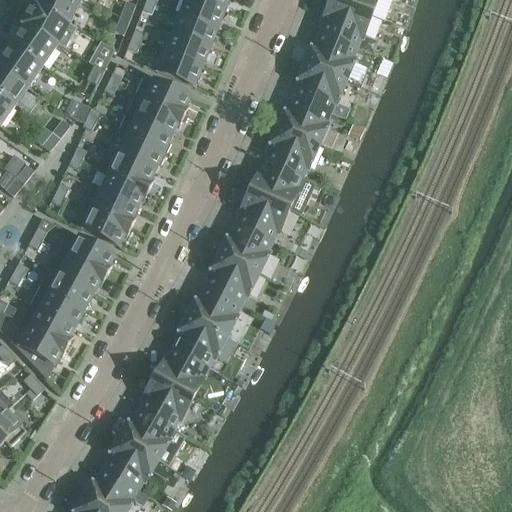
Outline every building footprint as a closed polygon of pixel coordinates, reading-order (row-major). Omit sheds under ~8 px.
[(37,0),(35,5),(35,6),(70,26),(81,1),(78,0),(37,0)] [(185,0),(179,17),(217,32),(225,13),(191,0),(185,0)] [(191,0),(225,13),(229,0),(191,0)] [(377,0),(330,0),(330,2),(370,18),(377,0)] [(356,50),(360,40),(362,41),(370,18),(330,2),(321,25),(323,26),(319,35),(356,50)] [(142,12),(151,16),(155,7),(146,3),(142,12)] [(135,8),(125,4),(120,19),(129,23),(135,8)] [(35,5),(34,5),(21,27),(22,28),(23,27),(58,47),(70,26),(35,6),(35,5)] [(172,36),(210,51),(217,32),(179,17),(172,36)] [(120,19),(114,34),(123,38),(129,23),(120,19)] [(9,47),(42,70),(58,47),(23,27),(22,28),(9,47)] [(134,33),(130,42),(140,46),(143,36),(134,33)] [(304,67),(345,83),(354,61),(352,60),(356,50),(319,35),(316,45),(313,44),(304,67)] [(210,51),(172,36),(164,55),(202,70),(210,51)] [(136,55),(140,46),(130,42),(127,51),(136,55)] [(0,59),(0,69),(28,89),(42,70),(9,47),(0,59)] [(102,54),(95,69),(104,73),(111,58),(102,54)] [(156,75),(194,90),(202,70),(164,55),(156,75)] [(329,115),(333,105),(335,106),(345,83),(304,67),(295,90),(297,91),(293,100),(329,115)] [(0,69),(0,99),(14,109),(28,89),(0,69)] [(88,83),(97,88),(104,73),(95,69),(88,83)] [(112,75),(108,85),(117,89),(121,80),(112,75)] [(143,102),(183,121),(188,110),(185,109),(190,100),(144,79),(135,98),(143,102)] [(112,98),(117,89),(108,85),(103,94),(112,98)] [(143,102),(135,98),(126,116),(172,138),(175,130),(178,131),(183,121),(143,102)] [(0,129),(14,109),(0,99),(0,129)] [(277,131),(317,148),(327,126),(325,125),(329,115),(293,100),(289,110),(287,109),(277,131)] [(81,106),(74,121),(84,126),(86,120),(91,111),(81,106)] [(100,115),(91,111),(86,120),(95,124),(100,115)] [(126,116),(117,136),(125,140),(126,139),(163,157),(164,155),(166,156),(170,147),(168,146),(172,138),(126,116)] [(86,120),(84,126),(82,129),(91,133),(95,124),(86,120)] [(52,135),(60,142),(70,129),(62,122),(52,135)] [(359,142),(364,131),(352,126),(348,137),(359,142)] [(317,148),(277,131),(267,153),(270,154),(265,164),(301,180),(305,170),(307,171),(317,148)] [(52,135),(41,148),(50,154),(60,142),(52,135)] [(126,139),(125,140),(117,156),(117,157),(154,175),(158,167),(160,168),(164,159),(162,158),(163,157),(126,139)] [(77,149),(72,158),(81,163),(86,154),(77,149)] [(99,172),(108,177),(108,176),(148,194),(153,184),(150,183),(154,175),(117,157),(117,156),(109,152),(99,172)] [(77,172),(81,163),(72,158),(68,168),(77,172)] [(288,213),(299,191),(296,190),(301,180),(265,164),(261,173),(259,172),(249,194),(288,213)] [(23,187),(34,174),(25,168),(15,180),(23,187)] [(108,176),(108,177),(100,193),(99,194),(137,212),(141,204),(143,205),(148,194),(108,176)] [(15,180),(5,193),(13,199),(23,187),(15,180)] [(55,195),(64,200),(68,191),(59,186),(55,195)] [(100,193),(91,189),(82,209),(90,213),(91,213),(130,231),(135,221),(133,220),(137,212),(99,194),(100,193)] [(240,218),(236,227),(271,244),(276,234),(278,235),(288,213),(249,194),(238,217),(240,218)] [(59,209),(64,200),(55,195),(51,204),(59,209)] [(82,232),(119,250),(123,241),(125,242),(130,231),(91,213),(90,213),(82,232)] [(219,257),(258,277),(269,254),(266,253),(271,244),(236,227),(232,236),(229,235),(219,257)] [(33,239),(41,243),(46,235),(37,230),(33,239)] [(33,239),(28,248),(36,252),(41,243),(33,239)] [(78,239),(67,258),(106,279),(111,269),(109,268),(114,259),(78,239)] [(205,289),(240,307),(245,298),(247,299),(258,277),(219,257),(208,279),(210,280),(205,289)] [(50,271),(49,271),(94,296),(98,288),(100,289),(106,279),(67,258),(58,275),(50,271)] [(27,270),(18,266),(13,275),(22,279),(27,270)] [(49,271),(39,289),(84,314),(94,296),(49,271)] [(17,288),(22,279),(13,275),(8,283),(17,288)] [(30,307),(74,332),(79,324),(81,325),(85,317),(83,315),(84,314),(39,289),(30,307)] [(198,297),(187,319),(226,340),(237,318),(235,317),(240,307),(205,289),(200,299),(198,297)] [(20,325),(67,351),(72,341),(70,339),(74,332),(30,307),(20,325)] [(272,324),(275,319),(264,313),(261,318),(272,324)] [(178,342),(173,351),(207,370),(212,360),(214,361),(226,340),(187,319),(176,341),(178,342)] [(10,344),(54,368),(59,360),(61,361),(67,351),(20,325),(10,344)] [(0,359),(1,361),(9,354),(2,347),(0,348),(0,359)] [(168,360),(166,359),(154,380),(192,402),(204,380),(202,379),(207,370),(173,351),(168,360)] [(8,369),(16,362),(9,354),(1,361),(8,369)] [(29,391),(37,384),(30,377),(23,383),(29,391)] [(172,431),(178,422),(180,423),(192,402),(154,380),(142,402),(144,403),(139,412),(172,431)] [(36,398),(44,391),(37,384),(29,391),(36,398)] [(0,418),(6,413),(6,414),(13,408),(0,393),(0,418)] [(157,463),(169,442),(167,441),(172,431),(139,412),(134,421),(132,420),(119,441),(157,463)] [(0,418),(0,448),(4,444),(10,450),(26,435),(6,414),(6,413),(0,418)] [(137,492),(142,483),(144,484),(157,463),(119,441),(107,462),(109,463),(103,472),(137,492)] [(180,477),(188,482),(189,482),(195,473),(194,472),(189,470),(183,471),(180,477)] [(101,511),(127,511),(133,502),(131,501),(137,492),(103,472),(98,481),(96,480),(83,500),(101,511)] [(161,507),(169,511),(170,511),(175,504),(166,499),(161,507)] [(101,511),(83,500),(75,511),(101,511)]
